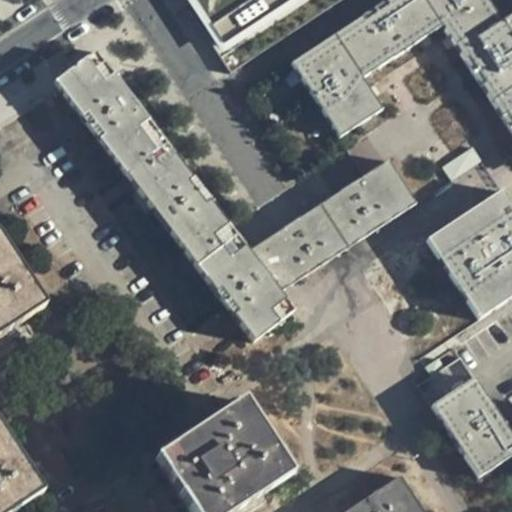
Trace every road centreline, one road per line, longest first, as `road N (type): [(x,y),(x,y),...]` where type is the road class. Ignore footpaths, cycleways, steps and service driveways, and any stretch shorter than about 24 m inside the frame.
road 1 (residential): [(141,0),(268,193)]
road 2 (unknown): [(362,0),(211,106)]
